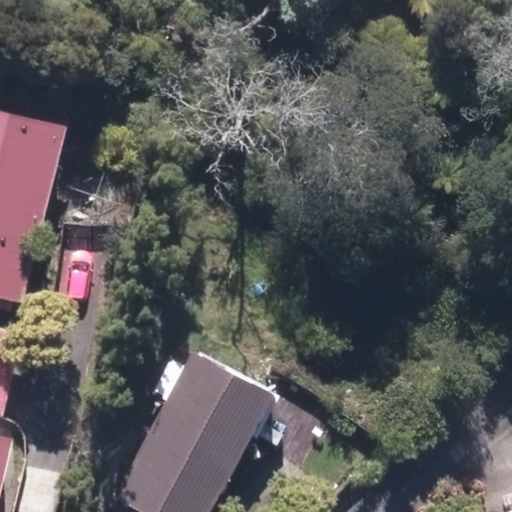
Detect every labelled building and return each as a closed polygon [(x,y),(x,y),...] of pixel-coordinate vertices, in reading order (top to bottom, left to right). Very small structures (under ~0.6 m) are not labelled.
[(69,115),(0,97),(0,280),(26,287),(69,115)] [(19,327),(0,322),(0,394),(4,395),(19,327)] [(208,511),(276,381),(199,342),(123,490),(166,511),(208,511)] [(369,434),(336,412),(307,456),(340,478),(369,434)] [(0,482),(13,427),(0,423),(0,482)]
